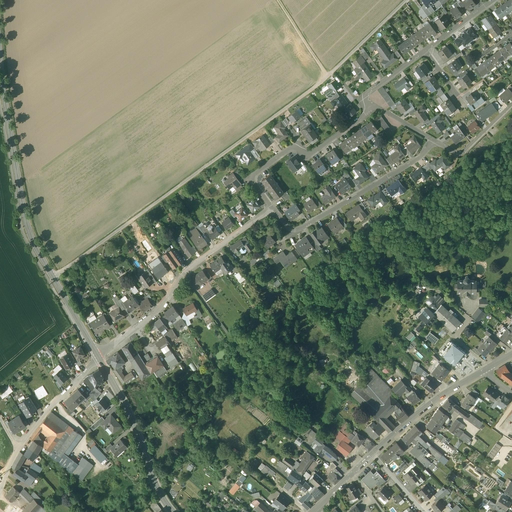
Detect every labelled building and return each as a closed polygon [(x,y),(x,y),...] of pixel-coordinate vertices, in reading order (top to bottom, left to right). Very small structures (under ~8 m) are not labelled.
[(466,0),(463,3),(462,3),(465,6),(468,11),(476,5),(472,0),(466,0)] [(511,11),(505,3),(500,7),(505,14),(511,11)] [(500,7),(495,11),(500,18),(505,14),(500,7)] [(456,9),(451,12),(456,20),(462,15),(459,10),(457,8),(456,9)] [(443,15),(439,19),(439,20),(436,22),(438,25),(442,30),(450,24),(443,15)] [(489,15),(481,21),(488,30),(495,25),(496,24),(489,15)] [(429,24),(424,28),(429,35),(432,33),(433,36),(439,32),(437,30),(435,31),(431,26),(430,24),(429,24)] [(501,33),(495,25),(488,30),(494,39),(495,38),(500,35),(501,33)] [(429,35),(424,28),(419,32),(424,39),(429,35)] [(470,29),(458,38),(464,46),(476,37),(470,29)] [(419,32),(414,36),(419,43),(424,39),(419,32)] [(414,36),(408,39),(413,47),(419,43),(414,36)] [(462,45),(458,38),(454,41),(458,48),(462,45)] [(408,39),(403,43),(408,50),(413,47),(408,39)] [(380,40),(370,47),(373,51),(376,49),(380,54),(386,49),(380,40)] [(408,50),(403,43),(398,47),(403,54),(408,50)] [(446,47),(438,53),(444,60),(448,57),(452,55),(452,54),(446,47)] [(510,54),(505,47),(499,51),(504,58),(510,54)] [(386,49),(380,54),(384,60),(381,63),(385,68),(397,59),(397,58),(394,53),(391,55),(386,49)] [(504,58),(499,51),(494,55),(500,62),(505,58),(504,58)] [(500,62),(494,55),(489,58),(494,66),(500,62)] [(361,57),(353,62),(357,68),(354,70),(356,74),(366,67),(363,63),(365,62),(364,61),(361,56),(361,57)] [(494,66),(489,58),(484,62),(490,70),(495,67),(494,66)] [(452,62),(448,65),(454,73),(461,67),(456,60),(456,59),(452,62)] [(490,70),(484,62),(476,68),(482,75),(490,70)] [(423,64),(415,69),(421,77),(425,75),(429,72),(423,64)] [(366,67),(356,74),(360,78),(363,76),(367,81),(373,77),(366,67)] [(482,75),(476,68),(474,69),(481,79),(483,78),(481,76),(482,75)] [(462,77),(458,80),(464,88),(471,82),(466,75),(466,74),(462,77)] [(440,86),(433,76),(431,78),(428,80),(425,82),(425,83),(429,88),(430,88),(432,91),(439,86),(440,86)] [(404,78),(394,85),(398,91),(405,87),(407,90),(411,88),(407,83),(404,78)] [(334,80),(327,85),(329,88),(323,92),(326,96),(332,92),(335,90),(339,87),(334,80)] [(505,91),(499,97),(505,103),(511,96),(511,93),(509,89),(508,90),(506,92),(505,91)] [(332,92),(326,96),(329,99),(337,93),(335,90),(332,92)] [(337,93),(329,99),(331,102),(339,96),(337,93)] [(440,97),(439,97),(443,103),(448,99),(444,94),(440,97)] [(475,100),(470,94),(465,97),(469,103),(470,104),(475,101),(475,100)] [(347,105),(340,95),(339,96),(331,102),(330,102),(333,106),(336,104),(341,110),(342,109),(347,105)] [(480,97),(475,100),(475,101),(470,104),(469,103),(467,105),(471,111),(484,102),(480,97)] [(443,103),(440,104),(444,110),(452,104),(448,99),(443,103)] [(398,105),(396,106),(396,107),(401,114),(403,113),(408,109),(407,106),(408,105),(404,100),(401,103),(398,105)] [(356,112),(350,103),(347,105),(342,109),(345,113),(346,112),(350,116),(356,112)] [(452,104),(444,110),(448,115),(453,112),(456,109),(452,104)] [(484,110),(483,109),(477,114),(479,118),(482,121),(496,110),(492,104),(484,110)] [(415,110),(413,112),(421,122),(422,122),(427,118),(422,111),(425,109),(422,105),(415,110)] [(295,111),(288,116),(292,122),(299,116),(295,111)] [(433,121),(430,123),(437,133),(444,128),(439,122),(442,120),(439,116),(433,121)] [(308,120),(305,122),(300,126),(299,127),(301,130),(309,124),(310,123),(308,120)] [(371,121),(366,125),(371,132),(376,129),(371,121)] [(284,130),(283,128),(284,127),(280,122),(273,127),(279,134),(275,137),(278,142),(287,135),(284,131),(284,130)] [(475,122),(467,127),(472,133),(479,128),(475,122)] [(301,130),(305,136),(313,130),(309,125),(309,124),(301,130)] [(366,125),(360,128),(366,136),(371,132),(366,125)] [(458,127),(454,130),(456,133),(450,138),(455,144),(465,137),(461,131),(458,127)] [(360,128),(355,132),(361,140),(361,141),(364,139),(363,138),(366,136),(360,128)] [(313,130),(305,136),(309,142),(309,141),(316,137),(317,136),(313,130)] [(355,132),(350,136),(356,145),(359,143),(358,142),(361,140),(355,132)] [(269,145),(262,135),(253,142),(255,146),(258,143),(263,150),(269,145)] [(350,136),(344,140),(350,147),(352,146),(353,147),(356,145),(350,136)] [(412,142),(406,147),(410,153),(420,145),(413,136),(410,139),(412,142)] [(344,140),(339,144),(344,151),(350,147),(344,140)] [(401,151),(397,146),(394,148),(396,152),(390,156),(394,162),(395,162),(404,155),(401,151)] [(246,147),(235,155),(239,159),(243,156),(245,160),(245,161),(247,164),(255,158),(251,153),(250,153),(249,152),(250,151),(246,147)] [(259,155),(254,148),(250,151),(251,153),(255,158),(259,155)] [(333,149),(326,155),(332,163),(339,158),(339,157),(337,155),(333,149)] [(387,165),(379,155),(374,158),(377,163),(371,167),(376,173),(387,165)] [(294,156),(287,161),(294,171),(300,166),(301,166),(299,163),(298,162),(296,159),(294,156)] [(394,162),(390,156),(386,159),(390,163),(391,165),(395,162),(394,162)] [(430,164),(429,164),(432,168),(434,171),(442,165),(445,169),(449,166),(443,157),(436,162),(435,160),(430,164)] [(324,164),(320,158),(312,164),(318,172),(319,172),(325,167),(326,167),(324,164)] [(360,164),(353,168),(359,176),(355,179),(358,183),(367,177),(363,171),(364,169),(360,164)] [(426,164),(421,168),(424,173),(429,169),(426,164)] [(442,165),(434,171),(437,175),(445,169),(442,165)] [(421,168),(410,176),(415,182),(422,177),(424,180),(428,177),(424,173),(421,168)] [(232,174),(228,177),(230,178),(224,182),(229,189),(232,186),(238,182),(232,174)] [(276,183),(269,174),(261,180),(268,189),(276,183)] [(344,179),(335,186),(341,194),(351,187),(345,179),(345,178),(344,179)] [(392,186),(391,185),(386,189),(389,193),(391,196),(398,190),(401,194),(406,191),(399,181),(392,186)] [(276,183),(268,189),(275,199),(280,195),(283,193),(276,183)] [(331,191),(328,186),(323,190),(326,194),(323,197),(327,202),(335,196),(331,190),(331,191)] [(398,190),(391,196),(394,200),(401,194),(398,190)] [(283,193),(280,195),(284,201),(291,197),(286,191),(283,193)] [(373,196),(367,200),(372,207),(380,201),(383,205),(387,202),(384,197),(381,193),(375,197),(373,196)] [(253,199),(246,204),(252,212),(259,206),(255,201),(254,199),(253,199)] [(312,199),(303,205),(309,212),(317,206),(312,199)] [(293,206),(284,213),(290,221),(299,214),(297,212),(293,207),(293,206)] [(359,206),(353,211),(352,210),(346,214),(351,221),(358,215),(361,219),(366,216),(362,210),(359,206)] [(234,213),(236,216),(240,221),(247,215),(241,208),(234,213)] [(228,217),(222,223),(226,229),(233,224),(228,217)] [(338,219),(331,224),(330,223),(328,225),(333,233),(342,226),(343,226),(340,222),(338,219)] [(199,227),(198,225),(195,227),(195,228),(196,228),(201,235),(204,233),(199,227)] [(213,228),(207,232),(212,239),(220,234),(218,232),(215,227),(214,227),(213,228)] [(327,236),(321,227),(310,235),(315,241),(318,245),(322,242),(321,241),(327,236)] [(201,235),(196,228),(195,228),(191,231),(194,236),(191,238),(199,249),(207,244),(201,235)] [(276,242),(270,234),(262,241),(267,248),(272,244),(276,242)] [(305,238),(295,245),(303,256),(302,254),(308,251),(309,252),(313,249),(314,249),(310,244),(305,238)] [(240,241),(231,247),(234,253),(243,246),(240,241)] [(318,245),(315,241),(313,242),(319,250),(321,249),(318,245)] [(186,242),(180,246),(188,257),(194,253),(191,248),(186,242)] [(319,250),(313,242),(310,244),(314,249),(313,249),(316,253),(319,250)] [(248,243),(244,246),(248,252),(252,249),(248,243)] [(173,248),(168,251),(178,264),(183,261),(178,254),(174,248),(173,248)] [(266,248),(261,253),(263,257),(269,252),(269,251),(266,248)] [(178,264),(168,251),(163,255),(164,255),(168,261),(173,268),(178,264)] [(283,251),(273,259),(275,262),(279,259),(285,267),(297,258),(292,252),(292,251),(286,256),(283,251)] [(221,257),(216,261),(221,268),(226,264),(221,257)] [(158,266),(152,270),(158,279),(162,276),(161,275),(167,270),(161,261),(156,265),(158,266)] [(216,261),(210,265),(215,272),(219,269),(221,268),(216,261)] [(226,264),(221,268),(225,274),(233,268),(228,262),(226,264)] [(202,271),(196,275),(202,283),(208,279),(205,274),(202,271)] [(235,275),(241,283),(246,279),(240,271),(235,275)] [(147,275),(145,272),(142,275),(142,276),(142,277),(139,279),(145,288),(152,283),(147,275)] [(156,282),(150,273),(147,275),(152,283),(153,284),(156,282)] [(202,283),(196,275),(191,279),(197,287),(202,283)] [(463,280),(463,281),(457,281),(457,285),(454,285),(454,290),(457,290),(457,293),(462,293),(462,294),(469,295),(469,294),(475,294),(475,290),(478,290),(478,285),(475,285),(475,281),(469,281),(469,280),(469,279),(468,278),(467,277),(465,277),(464,278),(463,279),(463,280)] [(208,292),(203,296),(207,302),(212,298),(208,292)] [(433,297),(431,295),(426,302),(429,305),(428,306),(434,312),(441,304),(433,297)] [(438,295),(436,297),(435,295),(433,297),(441,304),(445,300),(438,295)] [(123,301),(124,303),(123,303),(127,308),(130,311),(135,308),(139,305),(132,296),(127,300),(125,297),(121,300),(122,302),(123,301)] [(147,299),(140,303),(142,305),(139,306),(143,312),(152,306),(150,302),(148,299),(147,299)] [(120,303),(118,300),(115,302),(119,308),(121,311),(124,309),(120,303)] [(193,304),(183,309),(185,312),(187,316),(194,311),(196,310),(193,304)] [(441,304),(434,312),(433,313),(436,316),(452,332),(461,322),(441,304)] [(173,307),(165,313),(166,315),(170,321),(172,323),(175,321),(175,320),(176,319),(177,321),(176,322),(177,322),(174,324),(179,331),(186,325),(173,307)] [(427,307),(424,310),(421,312),(422,313),(418,317),(421,320),(421,319),(422,320),(431,311),(427,307)] [(471,316),(479,322),(485,313),(478,307),(471,316)] [(119,308),(109,314),(115,323),(124,317),(121,311),(119,308)] [(194,311),(187,316),(189,320),(197,316),(194,311)] [(431,311),(422,320),(427,325),(436,316),(433,313),(431,311)] [(187,316),(185,312),(182,318),(188,326),(190,324),(190,321),(189,320),(187,316)] [(103,316),(97,320),(103,330),(109,326),(106,320),(103,316)] [(167,327),(160,319),(154,323),(161,332),(165,329),(167,327)] [(91,324),(90,324),(93,328),(97,334),(103,330),(97,320),(91,324)] [(511,320),(506,328),(504,326),(498,335),(508,343),(511,337),(511,320)] [(172,330),(164,336),(165,338),(169,343),(178,338),(172,330)] [(412,341),(416,336),(413,333),(408,338),(412,341)] [(427,337),(434,343),(437,339),(430,333),(427,337)] [(489,337),(483,343),(490,350),(496,344),(497,343),(493,340),(489,336),(489,337)] [(165,338),(157,343),(163,352),(169,348),(171,346),(169,343),(165,338)] [(467,354),(450,342),(441,355),(457,366),(460,363),(457,361),(461,356),(464,358),(467,354)] [(131,343),(122,349),(129,359),(138,353),(131,343)] [(490,350),(483,343),(477,349),(477,350),(481,353),(485,356),(490,350)] [(79,347),(72,352),(77,360),(78,361),(79,361),(82,359),(80,357),(84,354),(79,347)] [(477,349),(475,347),(473,350),(479,356),(481,353),(477,350),(477,349)] [(178,363),(169,348),(163,352),(167,357),(164,358),(170,368),(178,363)] [(48,355),(45,358),(47,360),(54,355),(52,352),(48,355)] [(117,353),(106,361),(109,365),(111,364),(115,370),(119,367),(125,363),(117,353)] [(145,364),(138,353),(129,359),(142,380),(151,374),(145,364)] [(148,353),(143,356),(146,361),(151,358),(148,353)] [(67,355),(61,359),(66,369),(70,367),(69,366),(73,364),(72,362),(68,355),(67,355)] [(163,365),(157,355),(145,364),(151,374),(154,372),(163,365)] [(448,370),(439,363),(436,368),(445,375),(448,370)] [(163,365),(154,372),(157,377),(167,370),(163,365)] [(388,365),(382,370),(386,374),(392,368),(390,366),(390,367),(388,365)] [(500,377),(501,377),(510,384),(511,381),(511,376),(511,374),(508,372),(509,372),(504,365),(496,370),(500,377)] [(365,371),(363,373),(371,380),(377,375),(369,367),(365,371)] [(445,375),(436,368),(432,374),(441,380),(445,375)] [(99,370),(93,373),(93,374),(98,381),(102,379),(104,378),(99,370)] [(67,379),(59,371),(57,373),(53,376),(58,381),(61,384),(67,379)] [(124,378),(120,372),(116,375),(120,381),(124,378)] [(124,378),(120,381),(124,386),(135,379),(132,374),(132,375),(131,373),(124,378)] [(93,374),(87,377),(90,382),(94,388),(95,388),(104,383),(102,379),(98,381),(93,374)] [(390,387),(377,375),(371,380),(363,388),(359,384),(354,390),(376,410),(383,403),(386,400),(388,398),(390,396),(391,396),(394,392),(390,387)] [(437,385),(430,379),(429,380),(426,378),(421,384),(431,392),(437,385)] [(401,381),(392,389),(398,396),(404,390),(403,389),(406,387),(406,386),(401,381)] [(9,386),(0,392),(0,395),(2,398),(12,391),(9,386)] [(42,386),(34,391),(36,394),(39,400),(48,394),(42,386)] [(494,392),(488,387),(484,392),(487,395),(486,396),(492,401),(494,399),(497,394),(494,391),(494,392)] [(97,390),(95,388),(92,391),(91,392),(93,394),(98,397),(99,396),(100,397),(102,394),(100,392),(97,390)] [(83,395),(77,390),(71,396),(79,404),(85,399),(84,397),(83,395)] [(376,410),(354,390),(351,394),(369,411),(367,412),(370,415),(376,410)] [(414,392),(407,397),(413,405),(420,399),(414,392)] [(469,394),(465,399),(472,404),(475,399),(476,399),(469,394)] [(79,404),(71,396),(64,402),(69,407),(71,409),(72,410),(79,404)] [(391,396),(390,396),(388,398),(386,400),(394,408),(396,410),(400,406),(391,396)] [(498,403),(498,404),(503,408),(509,400),(504,396),(498,403)] [(29,397),(25,399),(18,403),(24,412),(27,417),(34,413),(33,411),(37,409),(37,408),(33,403),(29,397)] [(98,402),(95,405),(102,412),(109,406),(102,398),(98,402)] [(461,408),(448,398),(442,406),(451,413),(454,410),(459,414),(462,410),(461,408)] [(465,399),(461,404),(466,408),(468,409),(472,404),(465,399)] [(394,408),(386,400),(383,403),(391,411),(394,408)] [(391,411),(383,403),(376,410),(370,415),(379,422),(384,417),(391,411)] [(396,410),(394,411),(396,413),(395,414),(401,422),(408,416),(401,406),(396,410)] [(438,408),(432,418),(441,424),(444,421),(442,420),(446,414),(438,408)] [(469,415),(462,410),(459,414),(466,419),(469,415)] [(69,427),(51,413),(47,417),(65,431),(69,427)] [(483,423),(470,413),(469,415),(466,419),(478,429),(483,423)] [(105,420),(101,424),(105,429),(108,426),(113,433),(121,426),(111,415),(105,420)] [(8,422),(11,427),(15,433),(25,426),(22,421),(19,416),(19,417),(16,419),(15,418),(8,422)] [(47,417),(39,426),(42,429),(51,435),(50,436),(57,442),(65,431),(47,417)] [(102,417),(93,425),(96,427),(100,424),(101,424),(105,420),(102,417)] [(395,428),(384,417),(379,422),(389,432),(395,428)] [(441,424),(432,418),(426,426),(435,433),(439,427),(438,426),(440,424),(441,425),(441,424)] [(456,419),(448,430),(453,433),(458,427),(462,430),(465,426),(456,419)] [(346,422),(339,430),(347,438),(350,434),(348,432),(348,433),(344,430),(349,425),(346,422)] [(384,428),(379,422),(375,426),(380,431),(384,428)] [(375,426),(373,423),(366,429),(374,438),(378,434),(378,433),(380,431),(375,426)] [(304,425),(301,429),(310,436),(313,432),(310,429),(304,425)] [(422,432),(415,425),(408,432),(414,438),(417,441),(420,438),(418,436),(422,432)] [(39,426),(33,435),(36,437),(42,429),(39,426)] [(57,442),(51,450),(61,457),(63,453),(77,433),(69,427),(65,431),(57,442)] [(458,427),(453,433),(459,438),(463,432),(463,431),(462,430),(458,427)] [(414,438),(408,432),(402,439),(407,444),(411,441),(414,438)] [(471,438),(463,432),(459,438),(467,444),(471,438)] [(77,433),(63,453),(68,456),(81,436),(77,433)] [(364,439),(357,433),(354,437),(351,441),(358,447),(362,442),(364,439)] [(50,436),(43,446),(50,452),(51,450),(57,442),(50,436)] [(300,446),(304,440),(299,436),(295,442),(300,446)] [(317,436),(314,441),(318,444),(314,450),(322,456),(325,453),(324,452),(328,447),(322,443),(323,441),(317,436)] [(417,441),(414,438),(411,441),(415,444),(417,446),(420,443),(417,441)] [(92,439),(87,443),(91,447),(94,444),(96,443),(92,439)] [(34,440),(33,441),(28,448),(37,454),(41,449),(43,446),(34,440)] [(113,446),(110,449),(117,456),(127,447),(120,440),(113,446)] [(352,449),(342,440),(339,443),(338,443),(339,443),(335,448),(346,457),(352,449)] [(366,446),(364,448),(368,452),(375,445),(370,441),(366,446)] [(391,447),(398,455),(400,453),(400,454),(404,451),(397,443),(391,447)] [(421,444),(420,443),(417,446),(423,451),(426,449),(423,446),(421,444)] [(496,443),(487,455),(492,459),(501,446),(496,443)] [(91,447),(89,449),(101,462),(106,457),(94,444),(91,447)] [(415,444),(409,450),(417,458),(421,453),(422,453),(423,452),(423,451),(417,446),(415,444)] [(442,455),(429,445),(426,449),(432,455),(433,456),(438,460),(442,455)] [(50,452),(43,446),(41,449),(48,455),(50,452)] [(328,447),(324,452),(325,453),(332,458),(332,457),(335,459),(337,456),(334,454),(335,454),(331,451),(331,450),(328,447)] [(391,447),(381,456),(387,462),(392,458),(393,459),(398,455),(391,447)] [(24,454),(25,455),(33,461),(37,454),(28,448),(24,454)] [(426,449),(423,451),(423,452),(425,454),(429,458),(432,455),(426,449)] [(61,457),(51,450),(50,452),(48,455),(71,473),(78,464),(68,456),(63,453),(61,457)] [(20,451),(14,462),(19,465),(20,465),(25,455),(24,454),(20,451)] [(292,467),(296,469),(296,470),(302,474),(314,458),(307,452),(302,458),(303,459),(300,463),(296,460),(294,463),(285,457),(283,461),(292,467)] [(423,455),(421,453),(417,458),(423,463),(427,459),(423,455)] [(442,455),(438,460),(444,465),(448,460),(442,455)] [(78,464),(71,473),(77,477),(88,462),(83,458),(78,464)] [(290,468),(279,461),(277,465),(287,472),(290,468)] [(88,462),(77,477),(82,480),(93,465),(88,462)] [(333,462),(327,467),(330,470),(332,469),(332,470),(334,468),(334,469),(337,467),(333,462)] [(404,462),(398,467),(402,472),(408,467),(404,462)] [(42,468),(34,463),(30,469),(38,474),(42,468)] [(17,468),(16,469),(13,474),(23,481),(28,476),(28,475),(25,473),(17,468)] [(30,469),(29,468),(25,473),(28,475),(28,476),(34,480),(38,474),(30,469)] [(335,470),(327,477),(334,484),(340,479),(338,478),(341,475),(336,470),(335,469),(335,470)] [(411,469),(403,475),(411,484),(416,480),(418,478),(418,477),(411,469)] [(305,478),(294,470),(288,477),(296,483),(295,483),(300,487),(305,481),(303,480),(305,478)] [(382,478),(377,471),(373,474),(379,481),(382,478)] [(373,474),(371,472),(362,480),(364,483),(370,489),(376,484),(379,481),(373,474)] [(323,480),(316,474),(314,476),(321,482),(323,480)] [(310,480),(307,483),(312,487),(314,489),(316,487),(321,482),(314,476),(313,475),(309,479),(310,480)] [(34,480),(28,476),(23,481),(30,486),(34,480)] [(420,476),(419,477),(418,477),(418,478),(416,480),(420,484),(424,480),(420,476)] [(379,481),(376,484),(378,487),(385,481),(382,478),(379,481)] [(312,487),(307,483),(305,481),(300,487),(305,491),(307,488),(309,490),(310,489),(312,487)] [(356,489),(353,483),(345,488),(351,499),(361,493),(358,488),(356,489)] [(23,489),(16,484),(13,487),(20,493),(23,489)] [(236,484),(229,492),(233,495),(239,486),(236,484)] [(425,485),(418,492),(425,500),(433,494),(425,485)] [(13,487),(5,497),(12,502),(12,503),(12,502),(20,493),(13,487)] [(316,487),(314,489),(312,487),(310,489),(312,491),(311,493),(310,493),(312,496),(314,497),(317,500),(324,495),(316,487)] [(387,491),(383,487),(376,493),(380,497),(380,496),(384,500),(391,494),(388,491),(387,491)] [(34,499),(24,489),(23,489),(20,493),(31,503),(34,499)] [(224,502),(229,496),(223,491),(218,496),(224,502)] [(308,491),(299,501),(302,504),(306,498),(310,493),(311,493),(308,491)] [(289,501),(280,494),(273,502),(279,507),(282,509),(289,501)] [(398,494),(394,498),(398,503),(403,499),(398,494)] [(500,495),(495,503),(500,506),(499,507),(502,509),(503,508),(506,510),(511,503),(511,502),(507,500),(500,495)] [(34,511),(41,506),(34,499),(31,503),(23,511),(21,511),(34,511)] [(302,504),(301,504),(308,510),(312,506),(307,502),(305,500),(302,504)] [(438,500),(436,502),(431,506),(434,509),(434,510),(435,511),(438,511),(444,507),(438,500)] [(500,506),(495,503),(495,504),(489,500),(488,502),(487,504),(499,511),(502,509),(499,507),(500,506)] [(12,502),(4,511),(14,511),(16,511),(17,511),(21,511),(23,511),(12,502),(12,503),(12,502)] [(256,507),(252,511),(253,511),(267,511),(269,511),(260,502),(260,503),(256,507)]
